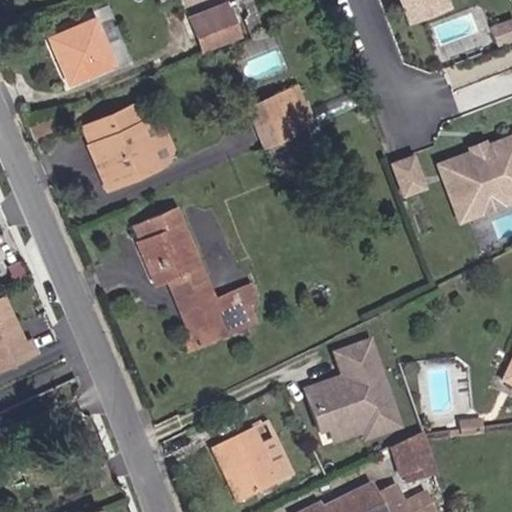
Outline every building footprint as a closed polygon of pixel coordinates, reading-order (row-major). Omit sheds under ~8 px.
[(452,0),(400,0),(411,24),(455,6),(452,0)] [(228,1),(192,14),(207,53),(237,41),(243,31),(228,1)] [(97,16),(49,38),(71,86),(118,63),(97,16)] [(302,85),(248,106),(267,147),(318,128),(302,85)] [(136,104),(83,126),(110,190),(181,165),(163,117),(147,123),(136,104)] [(472,151),(437,163),(461,223),(511,202),(511,136),(490,143),(487,139),(471,145),(472,151)] [(415,153),(391,162),(405,199),(431,188),(415,153)] [(253,283),(217,297),(179,206),(133,225),(159,286),(169,282),(181,310),(195,349),(260,325),(253,306),(260,303),(253,283)] [(0,293),(0,368),(40,353),(32,333),(23,337),(6,292),(0,293)] [(511,331),(489,381),(511,392),(511,331)] [(406,429),(371,340),(332,355),(340,377),(307,390),(329,448),(363,435),(366,444),(406,429)] [(212,449),(241,505),(296,477),(269,420),(212,449)] [(424,433),(390,450),(415,505),(442,491),(424,433)] [(321,502),(300,511),(385,511),(371,482),(324,506),(321,502)]
